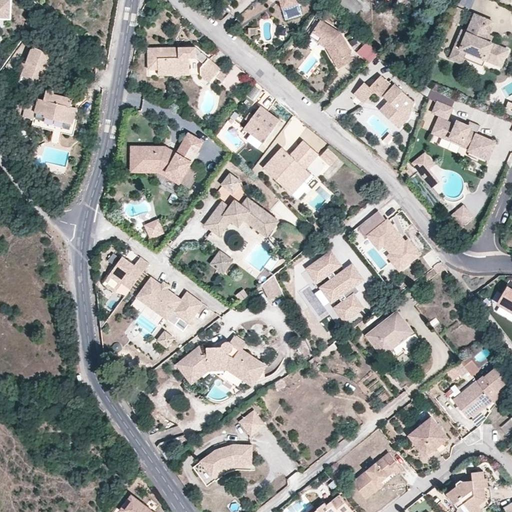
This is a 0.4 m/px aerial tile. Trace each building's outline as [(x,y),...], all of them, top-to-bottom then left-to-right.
[(0,0),(0,17),(8,18),(8,0),(0,0)] [(363,7),(355,0),(336,0),(336,1),(352,18),(363,7)] [(464,36),(459,34),(449,55),(461,60),(464,55),(472,51),(485,56),(492,59),(493,56),(495,53),(504,56),(508,46),(492,40),(486,37),(489,31),(493,19),(475,12),(467,29),(464,36)] [(308,37),(318,43),(322,46),(323,54),(334,75),(348,67),(344,61),(348,58),(337,39),(316,25),(308,37)] [(464,36),(467,29),(462,27),(459,34),(464,36)] [(495,34),(489,31),(486,37),(492,40),(495,34)] [(365,41),(356,52),(369,63),(378,53),(365,41)] [(41,84),(54,55),(38,47),(32,50),(26,63),(24,67),(20,74),(41,84)] [(178,50),(178,47),(151,47),(151,69),(160,69),(160,71),(192,71),(192,58),(198,58),(205,64),(202,67),(202,75),(211,82),(222,69),(198,47),(182,47),(182,50),(178,50)] [(472,51),(464,55),(483,62),(485,56),(472,51)] [(493,56),(492,59),(501,63),(504,56),(495,53),(493,56)] [(222,80),(229,87),(243,73),(236,66),(222,80)] [(414,102),(391,80),(388,82),(381,75),(370,87),(364,82),(353,94),(363,103),(374,92),(381,98),(383,96),(388,101),(393,102),(400,108),(389,119),(399,128),(409,118),(414,102)] [(67,119),(71,107),(69,106),(71,99),(54,94),(54,91),(46,89),(44,100),(38,98),(34,113),(45,116),(45,118),(52,120),(50,130),(73,136),(76,125),(72,124),(64,122),(67,119)] [(76,108),(78,101),(71,99),(69,106),(71,107),(76,108)] [(389,119),(400,108),(393,102),(388,101),(379,110),(389,119)] [(450,108),(437,102),(433,111),(440,114),(432,132),(470,149),(465,157),(470,160),(466,170),(479,175),(493,142),(475,134),(479,125),(468,121),(466,125),(457,121),(455,125),(444,121),(450,108)] [(73,120),(76,108),(71,107),(67,119),(73,120)] [(279,121),(260,107),(244,129),(264,143),(279,121)] [(42,128),(45,118),(45,116),(34,113),(31,125),(42,128)] [(50,130),(52,120),(45,118),(42,128),(50,130)] [(189,133),(182,146),(196,154),(204,142),(189,133)] [(45,141),(34,147),(32,153),(36,154),(42,155),(44,145),(45,141)] [(283,149),(265,169),(289,190),(300,178),(304,182),(312,174),(306,169),(319,155),(304,142),(294,153),(296,155),(294,158),(292,156),(283,149)] [(156,149),(156,147),(133,147),(133,166),(155,167),(156,164),(168,171),(168,176),(180,182),(196,154),(182,146),(178,153),(176,157),(169,154),(167,149),(156,149)] [(156,146),(156,147),(156,149),(167,149),(169,154),(176,157),(178,153),(167,146),(156,146)] [(338,158),(328,148),(320,157),(330,167),(338,158)] [(428,167),(433,163),(423,151),(409,161),(419,174),(422,172),(428,167)] [(155,167),(133,166),(132,170),(158,171),(168,176),(168,171),(156,164),(155,167)] [(438,180),(428,167),(422,172),(432,184),(438,180)] [(243,182),(233,175),(224,186),(235,193),(243,182)] [(300,178),(289,190),(294,194),(304,182),(300,178)] [(223,202),(205,225),(214,231),(225,216),(239,227),(244,221),(267,237),(279,222),(248,199),(243,207),(240,204),(232,206),(231,208),(223,202)] [(462,206),(451,214),(459,225),(470,216),(462,206)] [(417,254),(407,242),(404,244),(387,221),(378,210),(356,227),(365,238),(367,236),(369,235),(378,246),(383,242),(392,253),(389,256),(399,268),(417,254)] [(387,221),(404,244),(405,240),(389,220),(387,221)] [(159,221),(148,226),(150,230),(161,224),(159,221)] [(161,224),(150,230),(154,238),(165,232),(161,224)] [(369,235),(367,236),(377,250),(378,246),(369,235)] [(420,254),(408,238),(407,242),(417,254),(420,254)] [(392,253),(383,242),(383,246),(389,253),(392,253)] [(222,273),(233,260),(219,249),(208,262),(222,273)] [(332,250),(306,268),(318,284),(328,277),(330,280),(319,287),(332,305),(340,300),(342,303),(334,308),(345,324),(366,309),(355,293),(347,298),(345,296),(366,281),(353,264),(336,276),(334,273),(343,267),(332,250)] [(417,254),(399,268),(398,272),(420,254),(417,254)] [(120,255),(108,273),(128,288),(138,275),(130,269),(133,264),(120,255)] [(389,256),(386,255),(398,272),(399,268),(389,256)] [(259,284),(268,300),(283,291),(273,276),(259,284)] [(150,277),(135,295),(165,317),(171,310),(186,322),(200,303),(185,291),(180,299),(150,277)] [(511,288),(506,285),(496,304),(511,312),(511,288)] [(238,300),(247,296),(244,289),(235,293),(238,300)] [(397,309),(364,334),(381,357),(413,332),(397,309)] [(168,347),(174,335),(162,330),(156,342),(168,347)] [(200,349),(177,365),(188,379),(196,374),(197,376),(206,370),(226,368),(233,373),(244,356),(231,348),(231,347),(231,346),(230,345),(229,344),(228,343),(228,342),(225,342),(223,344),(221,347),(221,349),(220,350),(215,352),(214,350),(202,355),(200,349)] [(472,376),(480,370),(471,360),(464,366),(472,376)] [(253,362),(241,378),(249,384),(261,379),(259,371),(262,368),(253,362)] [(484,374),(478,380),(494,400),(497,403),(504,397),(502,394),(507,390),(503,385),(508,380),(497,366),(485,375),(484,374)] [(478,380),(453,399),(468,417),(485,403),(487,405),(494,400),(478,380)] [(254,411),(240,421),(251,435),(264,424),(254,411)] [(432,417),(411,435),(428,456),(450,438),(432,417)] [(217,449),(193,466),(207,485),(215,480),(212,475),(224,467),(237,463),(251,463),(251,445),(232,445),(217,449)] [(390,453),(354,481),(367,497),(380,487),(378,484),(394,471),(396,474),(403,469),(402,468),(390,453)] [(455,489),(445,497),(457,511),(463,507),(466,511),(470,511),(477,507),(481,511),(482,511),(491,505),(493,491),(491,491),(492,483),(489,483),(490,477),(470,475),(470,484),(470,487),(462,487),(462,483),(458,483),(456,485),(455,489)] [(326,501),(311,511),(354,511),(351,508),(339,493),(331,500),(334,503),(330,505),(326,501)] [(124,511),(155,511),(153,510),(151,511),(150,511),(146,509),(148,506),(132,494),(121,509),(124,511)]
